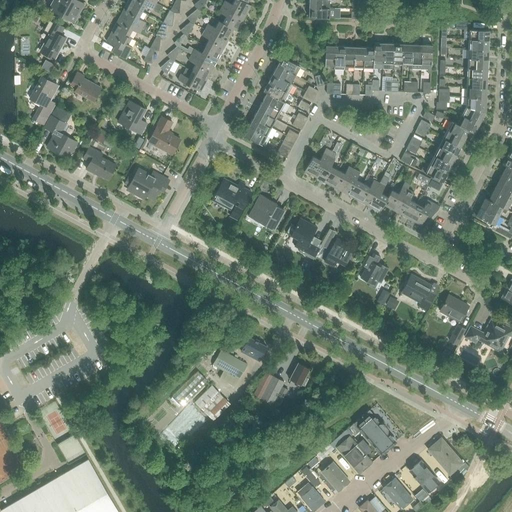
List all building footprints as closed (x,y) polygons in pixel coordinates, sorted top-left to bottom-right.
[(53,0),(49,9),(74,22),(84,4),(77,0),(53,0)] [(150,0),(127,0),(126,3),(142,12),(145,5),(153,9),(158,12),(161,6),(156,3),(150,0)] [(180,0),(175,0),(170,11),(173,13),(179,13),(181,0),(180,0)] [(199,0),(193,5),(197,9),(201,11),(206,0),(199,0)] [(225,0),(222,6),(245,18),(252,6),(248,4),(239,0),(234,0),(232,4),(225,0)] [(309,0),(309,8),(329,8),(329,0),(309,0)] [(126,3),(119,16),(142,28),(145,24),(146,22),(138,18),(142,12),(126,3)] [(226,16),(222,23),(234,29),(234,30),(238,31),(245,18),(222,6),(219,12),(226,16)] [(329,8),(309,8),(308,18),(335,19),(335,9),(329,8)] [(187,18),(190,22),(194,24),(201,11),(197,9),(187,18)] [(170,11),(163,23),(166,25),(171,26),(173,13),(170,11)] [(119,16),(113,28),(128,37),(132,30),(139,34),(142,28),(119,16)] [(50,33),(40,51),(54,59),(65,38),(60,35),(64,27),(53,21),(48,18),(42,29),(47,32),(50,33)] [(208,24),(205,29),(228,42),(234,30),(234,29),(222,23),(219,21),(215,28),(208,24)] [(180,30),(183,34),(187,36),(194,24),(190,22),(180,30)] [(163,23),(156,36),(160,38),(165,38),(166,25),(163,23)] [(113,28),(106,41),(115,45),(112,51),(126,59),(132,47),(128,45),(132,38),(128,37),(113,28)] [(209,39),(205,46),(221,54),(228,42),(205,29),(202,35),(209,39)] [(464,29),(463,39),(468,40),(489,41),(489,31),(470,30),(469,30),(464,29)] [(183,34),(173,42),(177,47),(181,49),(182,47),(180,45),(185,35),(183,34)] [(156,36),(150,48),(154,50),(159,51),(160,38),(156,36)] [(468,40),(468,49),(488,50),(489,41),(468,40)] [(373,68),(382,69),(383,43),(374,43),(373,48),(374,48),(373,68)] [(392,69),(392,64),(393,44),(383,43),(382,69),(392,69)] [(392,64),(402,64),(402,44),(393,44),(392,64)] [(402,44),(402,64),(408,65),(408,68),(411,69),(411,65),(412,44),(402,44)] [(412,44),(411,65),(411,69),(421,69),(422,45),(412,44)] [(422,45),(421,69),(427,69),(427,73),(431,73),(432,45),(422,45)] [(194,49),(191,54),(214,67),(221,54),(205,46),(201,52),(194,49)] [(324,66),(334,66),(335,46),(325,46),(324,66)] [(334,66),(334,69),(344,70),(344,67),(345,47),(335,46),(334,66)] [(167,55),(170,59),(174,61),(181,49),(177,47),(167,55)] [(344,67),(344,70),(348,70),(348,67),(353,67),(354,47),(345,47),(344,67)] [(353,67),(363,68),(364,47),(354,47),(353,67)] [(363,68),(373,68),(374,48),(373,48),(364,47),(363,68)] [(154,50),(150,48),(143,61),(147,63),(152,63),(154,50)] [(468,49),(468,59),(488,60),(488,50),(468,49)] [(195,64),(192,71),(207,79),(214,67),(191,54),(188,60),(195,64)] [(282,57),(277,65),(295,75),(300,66),(282,57)] [(174,61),(170,59),(160,68),(163,72),(167,74),(174,61)] [(468,59),(467,68),(488,69),(488,60),(468,59)] [(45,60),(41,67),(50,72),(54,65),(45,60)] [(277,65),(272,74),(290,84),(291,83),(295,75),(277,65)] [(181,74),(177,80),(200,92),(207,79),(192,71),(186,68),(182,74),(181,74)] [(467,68),(467,78),(487,79),(488,69),(467,68)] [(77,72),(70,84),(77,88),(75,92),(93,102),(101,87),(83,78),(84,76),(77,72)] [(272,74),(267,82),(285,92),(288,94),(293,85),(291,83),(290,84),(272,74)] [(321,75),(315,76),(317,87),(324,85),(321,75)] [(41,77),(30,99),(41,104),(33,119),(44,125),(55,104),(48,99),(56,84),(41,77)] [(467,78),(466,88),(487,89),(487,79),(467,78)] [(267,82),(263,91),(266,93),(281,101),(284,103),(284,102),(288,94),(285,92),(267,82)] [(309,86),(305,92),(314,97),(318,91),(309,86)] [(466,88),(466,97),(486,98),(487,89),(466,88)] [(314,97),(305,92),(302,98),(311,103),(314,97)] [(266,93),(262,101),(280,111),(285,102),(284,102),(284,103),(281,101),(266,93)] [(466,97),(465,107),(486,112),(486,98),(466,97)] [(297,106),(306,111),(310,105),(301,100),(297,106)] [(129,101),(118,122),(141,134),(147,123),(140,120),(145,109),(129,101)] [(262,101),(257,110),(275,120),(280,111),(262,101)] [(54,115),(62,119),(66,112),(58,107),(54,115)] [(465,107),(461,115),(479,125),(486,112),(465,107)] [(257,110),(253,118),(271,128),(275,120),(257,110)] [(422,117),(432,122),(435,116),(425,112),(422,117)] [(298,113),(295,119),(304,124),(307,118),(298,113)] [(461,115),(457,124),(470,130),(469,131),(475,134),(479,125),(461,115)] [(51,116),(45,128),(55,133),(47,148),(64,157),(68,149),(73,152),(78,142),(61,133),(66,124),(51,116)] [(148,141),(172,154),(180,140),(166,132),(172,122),(162,116),(148,141)] [(253,118),(248,127),(266,136),(271,128),(253,118)] [(304,124),(295,119),(292,125),(301,130),(304,124)] [(421,120),(418,126),(427,131),(430,125),(421,120)] [(451,121),(447,130),(465,139),(469,131),(470,130),(457,124),(451,121)] [(377,132),(384,137),(388,130),(380,126),(377,132)] [(427,131),(418,126),(415,132),(424,137),(427,131)] [(266,136),(248,127),(243,135),(261,145),(266,136)] [(289,130),(285,136),(295,141),(298,135),(289,130)] [(447,130),(442,139),(461,148),(465,139),(447,130)] [(96,140),(103,143),(107,136),(101,132),(96,140)] [(282,142),(281,144),(290,149),(292,147),(295,141),(285,136),(282,142)] [(139,149),(144,140),(139,137),(134,146),(139,149)] [(412,137),(409,143),(418,148),(422,142),(412,137)] [(442,139),(438,147),(456,156),(461,148),(442,139)] [(418,148),(409,143),(406,149),(415,154),(418,148)] [(280,147),(276,153),(286,158),(289,152),(290,149),(281,144),(280,147)] [(90,147),(84,158),(91,162),(87,169),(96,174),(96,173),(108,180),(116,165),(101,157),(103,154),(90,147)] [(438,147),(434,156),(452,165),(456,156),(438,147)] [(304,172),(316,179),(331,151),(327,149),(325,153),(323,153),(319,160),(312,156),(304,172)] [(316,179),(329,186),(338,170),(331,166),(335,159),(334,158),(336,154),(331,151),(316,179)] [(403,155),(400,160),(410,165),(413,159),(409,158),(411,155),(405,152),(403,155)] [(502,164),(505,165),(511,169),(511,158),(507,155),(502,164)] [(434,156),(430,164),(447,173),(452,165),(434,156)] [(423,168),(421,171),(425,173),(443,182),(447,173),(430,164),(427,170),(423,168)] [(511,169),(505,165),(501,174),(511,179),(511,169)] [(329,186),(341,192),(354,169),(348,166),(344,173),(338,170),(329,186)] [(124,184),(128,186),(126,190),(144,200),(146,197),(154,201),(160,190),(164,192),(170,179),(153,170),(151,174),(138,167),(132,178),(128,176),(124,184)] [(341,192),(354,199),(363,183),(356,180),(360,172),(354,169),(341,192)] [(416,179),(427,185),(430,179),(419,173),(416,179)] [(511,179),(501,174),(496,182),(511,190),(511,179)] [(379,213),(383,205),(388,197),(387,197),(381,193),(389,179),(388,178),(383,176),(379,183),(366,206),(379,213)] [(432,177),(429,183),(437,188),(441,182),(432,177)] [(224,179),(212,200),(222,205),(224,202),(232,206),(234,200),(239,203),(237,206),(242,209),(251,192),(243,188),(245,184),(239,181),(236,186),(233,184),(224,179)] [(354,199),(366,206),(379,183),(373,180),(369,187),(363,183),(354,199)] [(511,190),(496,182),(492,191),(511,201),(511,198),(511,190)] [(383,205),(396,212),(408,189),(402,186),(398,193),(391,189),(387,197),(388,197),(383,205)] [(396,212),(408,219),(417,203),(410,200),(414,192),(408,189),(396,212)] [(492,191),(487,199),(503,207),(503,208),(506,210),(511,201),(492,191)] [(259,194),(247,216),(272,230),(283,209),(274,205),(275,203),(259,194)] [(484,198),(480,206),(498,216),(501,212),(503,208),(503,207),(487,199),(484,198)] [(417,203),(408,219),(421,226),(433,203),(427,200),(423,207),(417,203)] [(242,209),(237,206),(235,205),(230,215),(237,219),(242,209)] [(498,216),(480,206),(475,215),(494,225),(498,216)] [(291,224),(286,232),(291,235),(290,236),(298,240),(295,244),(301,247),(299,252),(313,260),(319,248),(309,243),(314,232),(317,228),(300,218),(295,226),(291,224)] [(321,245),(327,248),(335,232),(329,229),(321,245)] [(335,241),(324,262),(332,267),(335,261),(344,266),(352,251),(344,246),(347,240),(340,237),(337,242),(335,241)] [(361,265),(365,267),(360,277),(372,284),(374,279),(381,283),(389,269),(377,263),(380,257),(373,254),(371,257),(367,255),(361,265)] [(411,275),(401,293),(420,303),(418,308),(425,311),(434,295),(427,291),(430,287),(418,280),(418,279),(411,275)] [(500,298),(511,304),(511,279),(500,298)] [(449,296),(440,311),(459,322),(468,306),(449,296)] [(390,298),(386,305),(393,309),(397,302),(390,298)] [(103,318),(99,320),(105,331),(109,328),(103,318)] [(491,322),(485,333),(484,334),(483,333),(470,327),(467,333),(464,337),(475,343),(478,339),(500,351),(507,336),(510,338),(511,333),(511,329),(505,326),(503,328),(491,322)] [(457,345),(465,329),(457,325),(453,333),(449,340),(457,345)] [(248,337),(241,351),(251,357),(259,361),(261,357),(266,346),(248,337)] [(223,371),(238,379),(247,364),(221,350),(212,364),(223,371)] [(292,371),(288,378),(301,384),(304,386),(308,378),(305,377),(309,369),(298,363),(294,372),(292,371)] [(223,371),(219,378),(234,386),(238,379),(223,371)] [(253,394),(261,398),(272,376),(265,372),(253,394)] [(272,376),(261,398),(272,404),(277,395),(283,398),(288,389),(282,386),(284,382),(272,376)] [(212,385),(194,402),(213,421),(230,404),(212,385)] [(360,418),(353,424),(356,429),(364,422),(360,418)] [(370,418),(361,427),(380,448),(389,439),(370,418)] [(356,429),(353,424),(348,428),(355,436),(359,432),(356,429)] [(338,436),(331,442),(336,447),(343,441),(338,436)] [(463,462),(441,436),(426,448),(448,475),(463,462)] [(353,437),(339,450),(359,473),(373,461),(353,437)] [(329,444),(316,455),(321,460),(334,449),(329,444)] [(307,463),(311,468),(319,461),(315,457),(307,463)] [(427,492),(438,483),(418,458),(407,467),(427,492)] [(119,511),(89,459),(64,473),(57,477),(2,510),(2,511),(119,511)] [(334,491),(348,479),(330,460),(317,472),(334,491)] [(457,468),(461,473),(469,466),(465,462),(464,462),(457,468)] [(393,475),(381,486),(401,508),(413,498),(393,475)] [(296,481),(292,477),(285,483),(288,488),(296,481)] [(302,482),(293,490),(313,511),(314,511),(323,504),(316,496),(319,493),(314,486),(310,490),(302,482)] [(427,495),(420,501),(419,501),(423,506),(431,499),(427,495)] [(262,503),(266,507),(273,501),(270,496),(269,496),(262,503)] [(358,507),(362,511),(377,511),(367,500),(358,507)] [(291,511),(282,501),(271,510),(273,511),(291,511)] [(416,511),(423,506),(419,501),(412,508),(415,511),(416,511)]
